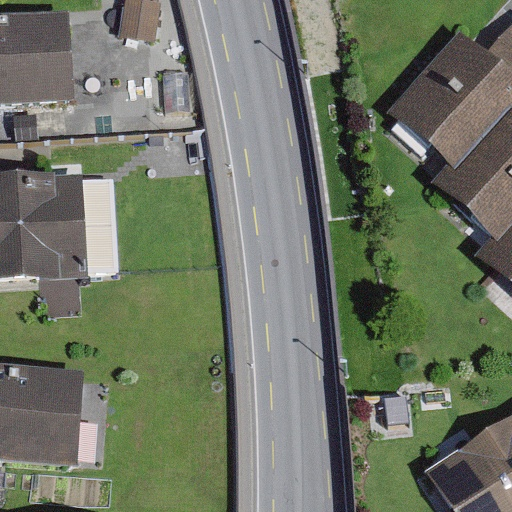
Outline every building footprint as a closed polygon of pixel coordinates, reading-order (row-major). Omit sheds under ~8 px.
[(162,11),(127,5),(120,45),(155,51),(162,11)] [(69,25),(0,29),(0,118),(76,113),(69,25)] [(459,42),(384,125),(445,181),(454,188),(511,122),(511,36),(485,65),(459,42)] [(511,122),(454,188),(445,181),(432,196),(492,251),(497,256),(511,240),(511,122)] [(84,185),(0,190),(0,293),(90,288),(89,282),(119,280),(112,189),(84,191),(84,185)] [(511,240),(497,256),(492,251),(476,269),(511,300),(511,240)] [(0,474),(79,478),(83,384),(0,379),(0,474)] [(511,511),(511,428),(424,485),(441,511),(511,511)]
